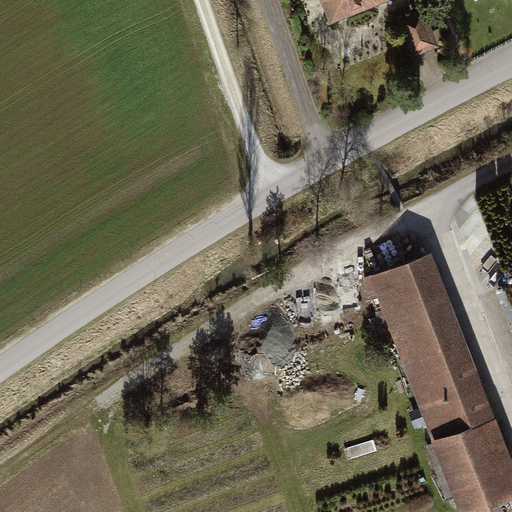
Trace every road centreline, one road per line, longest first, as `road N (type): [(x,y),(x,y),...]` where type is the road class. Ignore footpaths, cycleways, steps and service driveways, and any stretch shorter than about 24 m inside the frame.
road 1 (track): [(0,472),(98,398),(196,339),(511,164)]
road 2 (residential): [(271,0),(325,158),(511,63)]
road 3 (track): [(270,194),(202,0)]
